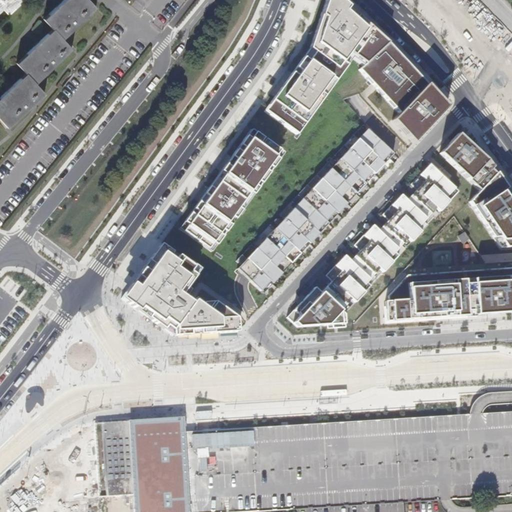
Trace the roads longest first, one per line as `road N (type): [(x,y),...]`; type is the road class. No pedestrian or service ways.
road 1 (secondary): [(80,294),(273,28),(282,0)]
road 2 (residential): [(9,250),(161,58),(111,0)]
road 3 (residential): [(469,100),(260,323)]
road 4 (residential): [(260,323),(257,332),(285,353),(511,334)]
road 5 (tertiary): [(372,0),(469,100)]
road 6 (secondary): [(0,397),(80,294)]
